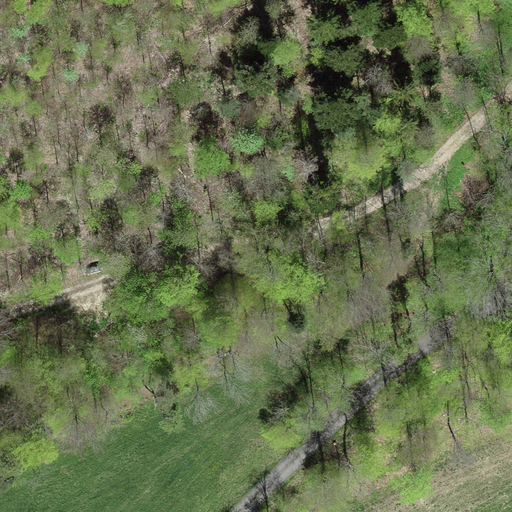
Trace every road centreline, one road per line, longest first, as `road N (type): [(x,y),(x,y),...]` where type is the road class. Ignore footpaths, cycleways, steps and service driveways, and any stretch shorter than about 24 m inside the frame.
road 1 (track): [(0,315),(159,261),(289,238),(366,208),(440,158),(511,88)]
road 2 (unclassified): [(511,288),(382,376),(239,511)]
road 3 (track): [(440,158),(426,231),(381,287)]
